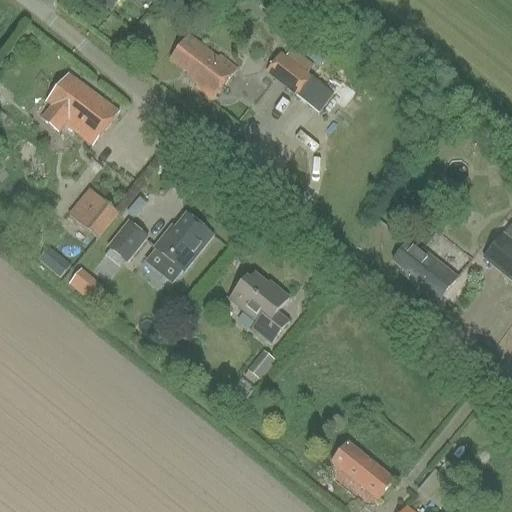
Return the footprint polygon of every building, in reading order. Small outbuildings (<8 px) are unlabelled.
[(100,0),(114,11),(123,0),(100,0)] [(188,38),(169,63),(187,77),(184,80),(196,89),(194,91),(211,104),(236,72),(219,59),(217,61),(188,38)] [(266,75),(298,100),(312,111),(327,91),(313,81),(314,80),(308,75),(314,68),(292,51),(286,58),(282,55),(266,75)] [(91,147),(116,115),(66,74),(44,102),(50,107),(40,119),(57,133),(64,125),(91,147)] [(70,217),(97,239),(117,215),(90,192),(70,217)] [(155,250),(185,274),(214,238),(187,216),(171,235),(168,233),(155,250)] [(130,224),(109,251),(112,253),(107,259),(121,270),(127,264),(130,266),(151,240),(130,224)] [(511,244),(503,237),(482,262),(511,286),(511,244)] [(437,307),(457,281),(422,255),(420,258),(408,249),(394,267),(406,276),(403,280),(437,307)] [(276,289),(274,292),(255,276),(245,288),(242,286),(230,301),(243,312),(245,309),(260,321),(253,330),(271,345),(289,323),(278,314),(289,300),(276,289)] [(276,362),(265,353),(249,373),(259,382),(272,367),(276,362)] [(377,502),(394,481),(347,444),(330,465),(377,502)] [(437,509),(454,486),(436,472),(419,495),(437,509)]
